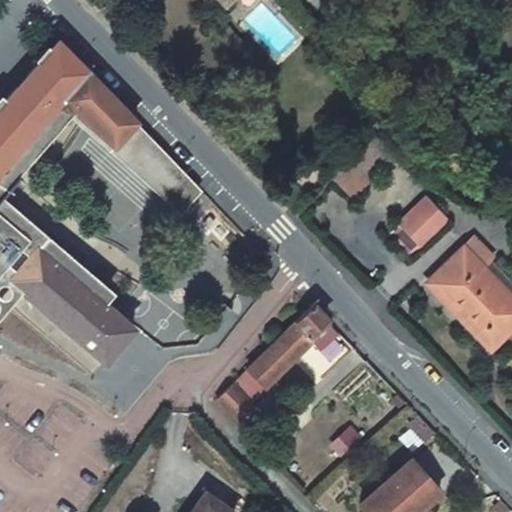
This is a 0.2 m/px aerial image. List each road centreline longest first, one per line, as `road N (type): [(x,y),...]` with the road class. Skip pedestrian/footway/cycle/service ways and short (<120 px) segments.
road 1 (residential): [(511,469),(47,0)]
road 2 (unknown): [(172,383),(305,511)]
